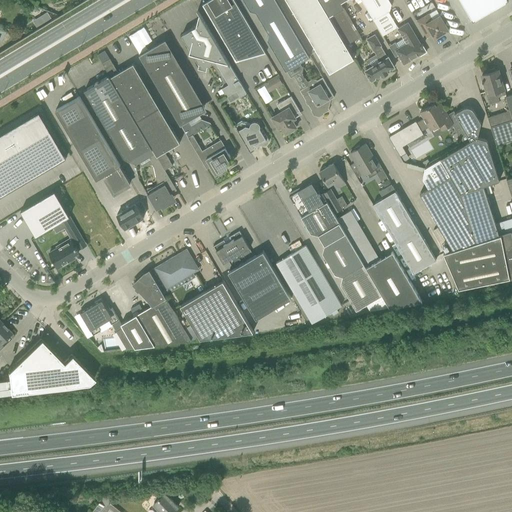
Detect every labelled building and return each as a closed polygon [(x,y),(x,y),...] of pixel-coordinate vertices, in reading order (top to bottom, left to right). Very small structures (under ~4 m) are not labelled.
[(243,57),(262,46),(234,0),(210,0),(202,5),(203,5),(204,5),(234,55),(235,56),(237,58),(239,58),(241,58),(243,57)] [(276,0),(244,0),(250,10),(257,6),(262,14),(279,4),(276,0)] [(286,0),(304,29),(328,15),(319,0),(286,0)] [(319,0),(328,15),(342,39),(356,30),(340,3),(344,0),(319,0)] [(361,0),(383,35),(398,27),(388,11),(390,10),(391,4),(389,0),(361,0)] [(460,0),(473,21),(475,20),(475,19),(506,1),(508,0),(460,0)] [(299,62),(310,56),(279,4),(262,14),(272,31),(269,33),(267,39),(286,70),(299,62)] [(208,65),(215,61),(224,55),(198,10),(197,11),(198,12),(196,26),(182,34),(190,49),(189,53),(193,54),(198,63),(199,63),(198,68),(199,70),(204,71),(206,70),(207,65),(208,65)] [(47,11),(39,16),(43,22),(51,18),(47,11)] [(492,13),(481,20),(485,26),(496,19),(492,13)] [(440,15),(432,20),(428,14),(417,21),(417,20),(416,20),(426,37),(432,34),(434,38),(448,30),(443,21),(444,20),(442,16),(441,17),(440,15)] [(354,58),(342,39),(328,15),(304,29),(330,73),(330,72),(330,71),(352,58),(353,59),(354,58)] [(395,42),(389,46),(395,57),(399,55),(404,63),(420,54),(420,55),(426,52),(421,44),(420,44),(408,23),(398,28),(404,38),(395,43),(395,42)] [(382,46),(375,34),(367,39),(376,55),(367,60),(367,62),(368,64),(364,66),(364,68),(368,74),(369,76),(371,80),(381,74),(382,76),(388,73),(387,71),(394,67),(388,56),(387,57),(381,46),(382,46)] [(198,114),(205,105),(166,39),(139,54),(181,125),(182,124),(198,114)] [(240,96),(246,93),(224,55),(215,61),(229,84),(222,88),(226,96),(218,101),(221,106),(225,103),(225,104),(230,102),(240,96)] [(113,63),(112,63),(110,58),(102,63),(109,75),(136,121),(159,107),(133,63),(118,72),(115,68),(116,68),(113,63)] [(302,66),(299,62),(286,70),(291,77),(301,71),(302,66)] [(498,70),(495,70),(494,68),(487,71),(487,73),(482,75),(483,79),(482,79),(483,81),(484,80),(486,88),(485,88),(489,104),(500,101),(498,96),(506,94),(504,89),(498,70)] [(511,119),(511,68),(509,69),(511,77),(511,93),(506,96),(510,110),(487,117),(490,126),(511,119)] [(155,153),(136,121),(109,75),(85,90),(124,157),(137,164),(139,162),(155,153)] [(278,77),(272,81),(276,87),(282,84),(278,77)] [(334,97),(322,77),(316,81),(314,87),(309,85),(300,90),(314,114),(319,116),(329,110),(326,104),(327,101),(334,97)] [(115,192),(130,183),(79,96),(55,110),(96,179),(105,174),(115,192)] [(294,115),(300,111),(291,96),(277,104),(281,111),(272,117),(278,128),(281,126),(286,133),(287,132),(288,133),(291,132),(293,131),(295,129),(295,128),(296,127),(292,120),(295,118),(294,115)] [(416,121),(389,136),(400,157),(406,153),(403,146),(423,134),(422,131),(429,127),(431,130),(438,126),(441,131),(452,124),(453,124),(447,114),(440,102),(436,105),(435,103),(420,111),(424,118),(417,122),(416,121)] [(164,151),(180,142),(159,107),(136,121),(155,153),(165,170),(173,165),(170,160),(167,155),(167,156),(164,151)] [(470,107),(468,107),(467,107),(466,107),(464,107),(463,108),(455,113),(453,111),(447,114),(453,124),(452,124),(464,144),(425,167),(423,178),(429,188),(420,193),(453,249),(476,242),(499,235),(495,223),(483,185),(499,180),(486,139),(477,137),(481,123),(474,111),(473,110),(472,109),(471,108),(470,107)] [(0,196),(64,159),(66,158),(65,156),(39,111),(39,112),(0,134),(0,196)] [(496,145),(511,140),(511,119),(490,126),(496,145)] [(252,122),(251,123),(242,121),(235,125),(250,151),(251,151),(250,150),(255,147),(256,144),(262,146),(263,146),(264,146),(265,145),(266,145),(267,145),(267,144),(268,143),(268,142),(269,141),(269,140),(268,139),(268,138),(262,129),(260,128),(260,127),(260,126),(260,124),(259,123),(258,122),(256,121),(255,121),(253,121),(252,122)] [(220,140),(203,151),(193,134),(188,137),(206,169),(210,166),(215,175),(227,168),(226,165),(230,162),(228,160),(231,159),(220,140)] [(356,149),(350,153),(355,162),(350,165),(357,177),(362,174),(363,175),(367,173),(370,177),(376,173),(374,169),(380,165),(375,156),(373,157),(365,144),(359,147),(358,146),(355,148),(356,149)] [(177,190),(165,170),(155,153),(139,162),(140,166),(153,164),(157,184),(153,186),(147,188),(147,190),(146,191),(149,196),(149,200),(150,199),(157,209),(168,203),(167,201),(173,198),(171,193),(177,190)] [(339,187),(345,183),(333,163),(326,167),(325,166),(321,168),(321,170),(319,171),(328,186),(335,181),(339,187)] [(319,192),(317,193),(311,182),(298,191),(297,189),(290,193),(291,195),(289,196),(301,216),(327,201),(322,193),(320,194),(319,192)] [(385,195),(394,190),(392,186),(382,190),(385,195)] [(330,188),(322,193),(327,201),(333,212),(341,207),(330,188)] [(35,236),(70,216),(55,190),(20,210),(35,236)] [(436,259),(400,199),(395,190),(373,204),(413,273),(436,259)] [(141,201),(117,215),(125,229),(132,225),(132,226),(138,222),(137,221),(144,218),(141,212),(146,209),(141,201)] [(339,222),(334,213),(327,201),(301,216),(310,232),(318,234),(339,222)] [(70,216),(62,220),(74,239),(81,235),(70,216)] [(325,244),(345,232),(339,222),(318,234),(325,244)] [(249,248),(250,248),(239,230),(213,246),(224,264),(226,263),(250,249),(249,248)] [(511,277),(511,239),(510,231),(499,235),(476,242),(453,249),(453,250),(443,253),(458,288),(511,277)] [(343,275),(364,263),(345,232),(325,244),(322,252),(335,273),(343,275)] [(57,248),(49,253),(53,259),(52,260),(53,261),(54,261),(58,268),(75,258),(73,255),(79,252),(76,248),(77,248),(76,246),(75,246),(72,241),(71,240),(64,244),(64,243),(63,242),(56,246),(57,248)] [(341,306),(311,254),(306,245),(276,262),(312,323),(331,312),(336,309),(341,306)] [(167,288),(198,269),(186,249),(174,257),(172,257),(168,259),(168,260),(155,268),(167,288)] [(263,250),(254,256),(250,249),(226,263),(231,271),(228,272),(238,289),(274,268),(263,250)] [(422,301),(398,260),(393,251),(366,267),(382,294),(390,307),(422,301)] [(382,294),(366,267),(364,263),(343,275),(341,283),(356,310),(382,294)] [(256,319),(291,298),(274,268),(238,289),(256,319)] [(137,314),(121,323),(124,328),(135,347),(154,345),(191,340),(184,328),(165,295),(150,271),(144,274),(143,277),(142,278),(141,277),(134,283),(154,304),(137,314)] [(254,332),(228,289),(223,280),(180,305),(200,339),(254,332)] [(102,299),(80,312),(85,321),(93,333),(94,335),(100,331),(97,326),(108,319),(111,324),(114,322),(119,320),(112,308),(108,310),(107,308),(102,299)] [(0,343),(11,333),(1,322),(0,322),(0,346),(2,345),(0,343)] [(124,328),(118,332),(127,348),(135,347),(124,328)] [(98,345),(104,341),(102,337),(96,341),(98,345)] [(8,378),(0,379),(0,395),(10,394),(45,390),(51,389),(88,384),(94,378),(71,355),(70,355),(63,362),(56,354),(40,339),(17,361),(7,371),(8,378)] [(172,511),(178,506),(165,493),(154,504),(159,510),(156,511),(172,511)] [(120,511),(109,503),(112,499),(108,496),(102,497),(92,510),(94,511),(120,511)]
